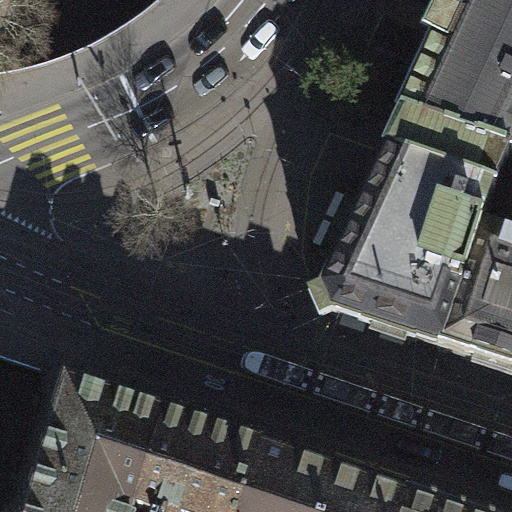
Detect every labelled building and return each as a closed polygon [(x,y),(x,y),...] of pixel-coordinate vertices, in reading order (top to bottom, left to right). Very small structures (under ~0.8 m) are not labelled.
[(511,0),(453,0),(447,14),(439,10),(426,38),(434,42),(398,119),(400,120),(385,152),(388,153),(495,190),(511,157),(511,156),(511,0)] [(429,343),(443,348),(482,227),(495,190),(388,153),(366,202),(348,194),(320,254),(336,262),(324,290),(311,297),(321,320),(336,314),(375,328),(415,341),(416,339),(429,343)] [(511,374),(511,236),(482,227),(443,348),(441,352),(463,359),(511,374)] [(29,511),(131,511),(130,509),(120,506),(124,498),(134,502),(163,415),(151,411),(104,395),(68,383),(29,511)] [(176,419),(163,415),(134,502),(139,508),(149,511),(241,511),(263,448),(226,435),(176,419)] [(281,454),(263,448),(241,511),(402,511),(408,496),(354,478),(281,454)] [(455,511),(408,496),(402,511),(455,511)]
